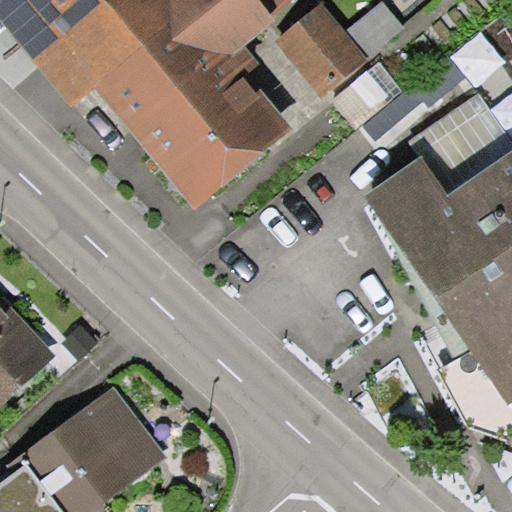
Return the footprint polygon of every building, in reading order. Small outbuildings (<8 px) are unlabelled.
[(297,0),(0,0),(0,2),(80,101),(98,87),(193,204),(289,127),(230,54),(297,0)] [(320,4),(278,39),(323,93),(365,58),(320,4)] [(432,164),(377,200),(481,349),(444,369),(470,417),(511,431),(511,153),(477,103),(418,143),(432,164)] [(0,408),(57,355),(0,293),(0,408)] [(86,511),(165,453),(113,385),(8,465),(43,511),(86,511)]
